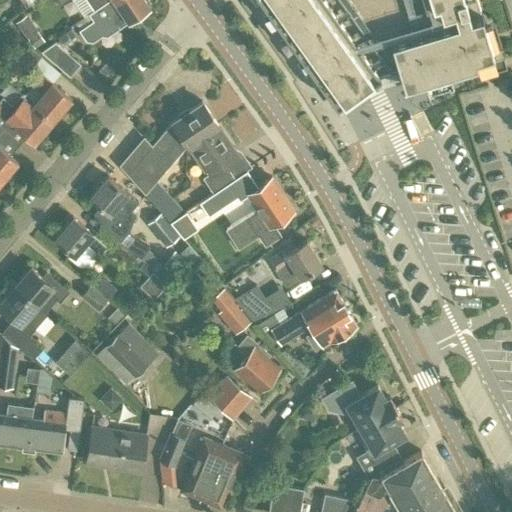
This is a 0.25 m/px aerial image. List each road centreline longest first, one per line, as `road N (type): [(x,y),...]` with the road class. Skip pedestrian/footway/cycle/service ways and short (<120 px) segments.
road 1 (secondary): [(391,308),(327,184),(202,9)]
road 2 (residential): [(0,241),(202,9)]
road 3 (residential): [(233,511),(271,417),(391,308)]
road 4 (secondary): [(493,511),(391,308)]
road 5 (residential): [(120,511),(0,492)]
